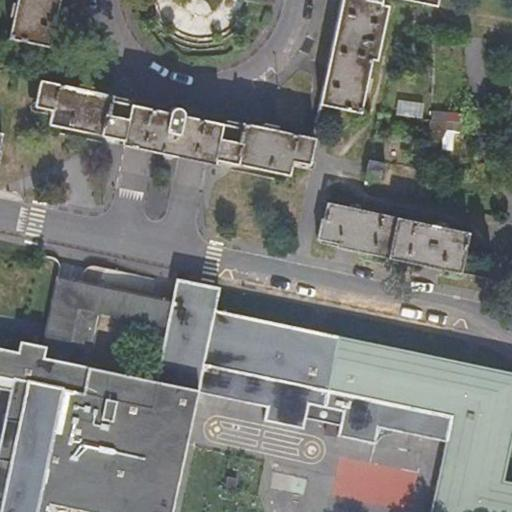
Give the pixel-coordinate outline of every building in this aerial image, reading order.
[(9,40),(48,49),(53,27),(59,0),(17,0),(17,5),(13,4),(10,18),(13,19),(9,40)] [(354,56),(373,61),(376,61),(389,9),(381,7),(382,0),(397,0),(436,9),(437,0),(344,0),(337,33),(359,38),(354,56)] [(495,0),(475,0),(473,11),(492,15),(495,0)] [(325,84),(320,105),(360,115),(366,93),(370,94),(373,81),(369,80),(373,61),(354,56),(359,38),(337,33),(325,84)] [(127,120),(130,107),(112,103),(113,98),(92,93),(93,89),(86,87),(78,85),(77,90),(40,82),(35,109),(52,112),(49,126),(122,142),(127,120)] [(221,140),(224,128),(201,123),(183,119),(183,117),(183,116),(182,115),(182,114),(181,113),(180,112),(179,111),(178,110),(177,110),(176,110),(174,110),(173,110),(172,111),(171,111),(170,112),(169,113),(169,115),(151,111),(130,107),(127,120),(122,142),(143,146),(161,150),(175,153),(193,157),(216,162),(221,140)] [(434,128),(463,129),(464,109),(434,108),(434,128)] [(240,132),(224,128),(221,140),(216,162),(289,178),(292,162),(310,166),(316,141),(276,132),(277,128),(271,126),(265,125),(264,129),(242,125),(240,132)] [(381,182),(385,166),(370,162),(366,179),(381,182)] [(340,249),(389,259),(398,220),(327,205),(319,241),(340,246),(340,249)] [(389,259),(462,275),(470,234),(398,220),(389,259)] [(511,255),(511,235),(502,231),(496,249),(511,255)] [(82,284),(60,279),(46,348),(43,360),(65,364),(76,309),(82,284)] [(221,290),(179,281),(174,304),(168,330),(157,384),(90,370),(102,316),(102,314),(76,309),(65,364),(43,360),(46,348),(22,343),(20,354),(0,350),(0,389),(12,392),(0,450),(0,511),(50,511),(52,503),(94,511),(174,511),(200,392),(269,406),(266,420),(308,429),(310,421),(313,407),(327,410),(331,393),(342,338),(217,312),(221,290)] [(174,304),(82,284),(76,309),(102,314),(102,316),(168,330),(174,304)] [(511,442),(511,375),(342,338),(331,393),(327,410),(346,415),(343,428),(342,438),(379,447),(383,431),(449,445),(435,511),(511,511),(511,485),(503,484),(511,442)] [(324,424),(327,410),(313,407),(310,421),(324,424)] [(346,415),(327,410),(324,424),(343,428),(346,415)]
